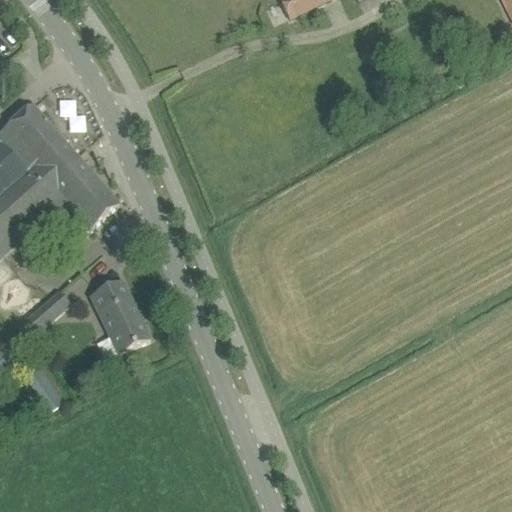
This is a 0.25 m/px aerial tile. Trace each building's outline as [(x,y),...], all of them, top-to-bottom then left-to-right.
[(335,1),(334,0),(285,0),(280,3),(290,23),(326,5),(335,1)] [(511,0),(503,0),(501,1),(511,23),(511,0)] [(488,42),(476,48),(482,60),(494,54),(488,42)] [(0,261),(67,205),(81,221),(76,226),(86,237),(91,233),(119,209),(32,109),(0,136),(0,261)] [(91,300),(119,360),(150,345),(122,285),(91,300)] [(40,313),(17,333),(28,346),(29,345),(44,363),(51,357),(42,346),(40,347),(34,340),(51,325),(40,313)] [(35,371),(29,364),(23,370),(28,376),(35,371)] [(47,418),(64,408),(44,375),(27,385),(47,418)] [(27,427),(21,418),(11,424),(17,434),(27,427)]
